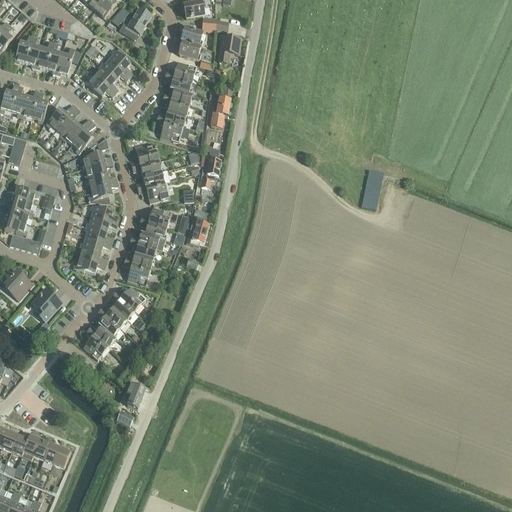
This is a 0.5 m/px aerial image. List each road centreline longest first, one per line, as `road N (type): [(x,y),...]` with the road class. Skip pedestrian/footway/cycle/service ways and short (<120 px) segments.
road 1 (unclassified): [(111,511),(221,228),(260,0)]
road 2 (track): [(367,216),(253,142),(276,0)]
road 3 (residential): [(93,310),(110,293),(133,207),(116,149),(121,134)]
road 4 (residential): [(50,270),(68,208),(63,186),(24,175),(31,147)]
road 5 (residential): [(121,134),(153,89),(171,31),(169,15),(152,0)]
road 6 (residential): [(121,134),(66,92),(0,72)]
